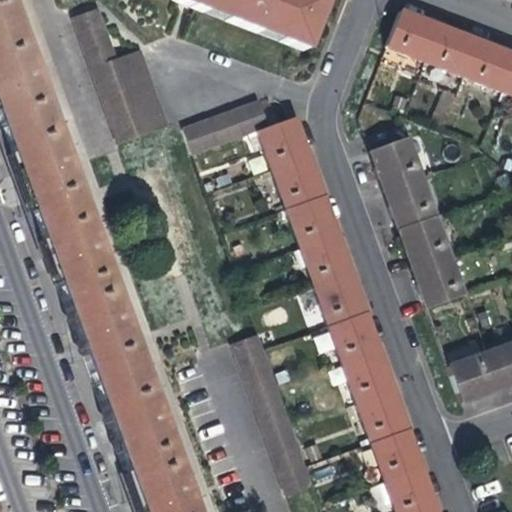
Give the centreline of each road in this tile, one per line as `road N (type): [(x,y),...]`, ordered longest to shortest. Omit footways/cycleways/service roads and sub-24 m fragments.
road 1 (residential): [(365,0),(326,110),(426,436)]
road 2 (residential): [(110,511),(0,203)]
